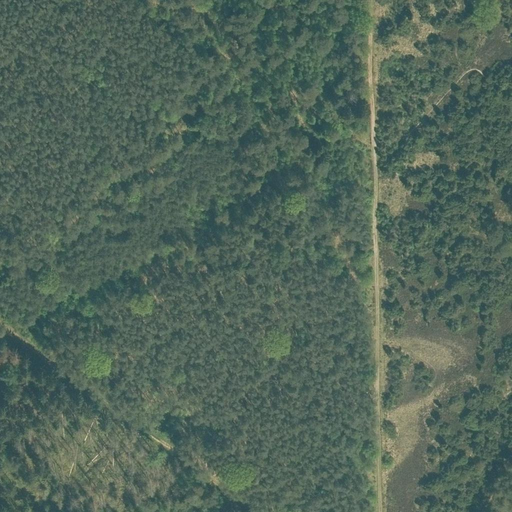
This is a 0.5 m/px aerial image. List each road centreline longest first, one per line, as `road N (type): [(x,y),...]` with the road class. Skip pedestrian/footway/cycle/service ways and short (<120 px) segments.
road 1 (track): [(376,511),(369,0)]
road 2 (track): [(0,318),(268,511)]
